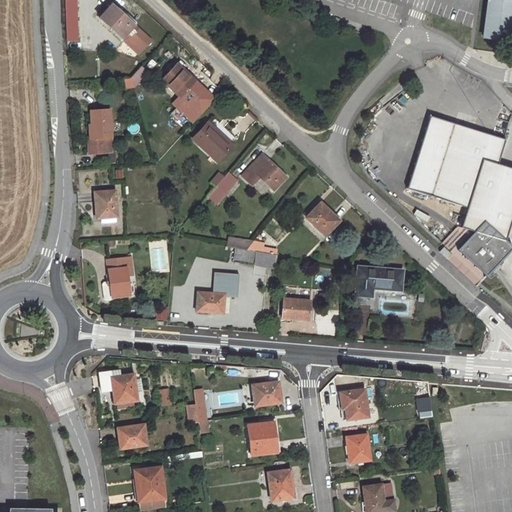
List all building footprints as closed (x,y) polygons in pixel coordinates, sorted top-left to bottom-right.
[(67,0),(69,41),(80,41),(78,0),(67,0)] [(511,0),(494,0),(489,41),(511,44),(511,0)] [(134,27),(116,10),(112,6),(106,12),(102,17),(100,19),(140,55),(152,43),(134,27)] [(119,7),(116,10),(134,27),(137,24),(119,7)] [(192,106),(205,92),(183,71),(186,67),(180,62),(164,80),(192,106)] [(143,66),(131,78),(134,88),(135,87),(149,72),(143,66)] [(134,88),(131,78),(122,79),(123,87),(134,88)] [(113,137),(111,110),(92,111),(93,127),(90,128),(90,138),(87,138),(88,154),(105,153),(104,138),(113,137)] [(450,122),(426,114),(403,186),(428,194),(450,122)] [(499,138),(450,122),(428,194),(464,205),(457,225),(505,239),(511,218),(511,168),(491,162),(499,138)] [(236,149),(211,126),(196,143),(220,166),(236,149)] [(264,157),(244,178),(253,187),(261,179),(275,192),(287,178),(264,157)] [(217,191),(225,182),(218,175),(210,185),(217,191)] [(217,191),(211,198),(219,206),(238,184),(230,177),(225,182),(217,191)] [(116,193),(96,194),(97,220),(118,218),(116,193)] [(340,222),(321,205),(307,220),(326,238),(340,222)] [(415,208),(411,213),(423,222),(428,217),(415,208)] [(248,251),(254,243),(230,239),(228,247),(236,249),(248,251)] [(254,243),(248,251),(258,253),(264,254),(265,245),(254,243)] [(256,263),(258,253),(248,251),(236,249),(234,260),(256,263)] [(131,294),(128,276),(127,267),(133,266),(132,256),(108,258),(111,281),(105,282),(103,284),(105,299),(107,300),(113,299),(113,297),(131,294)] [(404,272),(360,269),(359,299),(373,300),(374,291),(403,293),(404,272)] [(215,274),(214,295),(225,296),(225,298),(239,299),(240,276),(215,274)] [(214,295),(199,293),(197,312),(223,314),(225,298),(225,296),(214,295)] [(311,302),(286,299),(284,319),(310,321),(311,302)] [(263,368),(244,366),(243,374),(263,376),(263,368)] [(99,388),(110,387),(109,374),(116,373),(115,367),(96,370),(99,388)] [(109,374),(110,387),(112,399),(134,396),(130,371),(116,373),(109,374)] [(279,383),(253,386),(256,406),(281,402),(282,410),(301,407),(300,399),(281,401),(279,383)] [(169,388),(159,389),(160,406),(171,405),(169,388)] [(372,414),(368,390),(340,393),(342,403),(345,403),(347,418),(372,414)] [(197,422),(205,421),(203,404),(194,405),(197,422)] [(197,422),(194,405),(186,406),(188,424),(197,422)] [(205,421),(197,422),(198,434),(207,433),(205,421)] [(273,421),(248,425),(252,455),(277,451),(273,421)] [(136,424),(116,426),(119,450),(139,448),(136,424)] [(367,436),(347,439),(350,464),(371,461),(367,436)] [(440,463),(439,450),(432,451),(434,464),(435,464),(440,463)] [(162,498),(158,469),(136,472),(139,491),(135,491),(136,502),(162,498)] [(290,471),(268,473),(271,501),(293,498),(290,471)] [(382,484),(363,486),(366,511),(374,511),(400,508),(399,498),(384,499),(382,484)]
